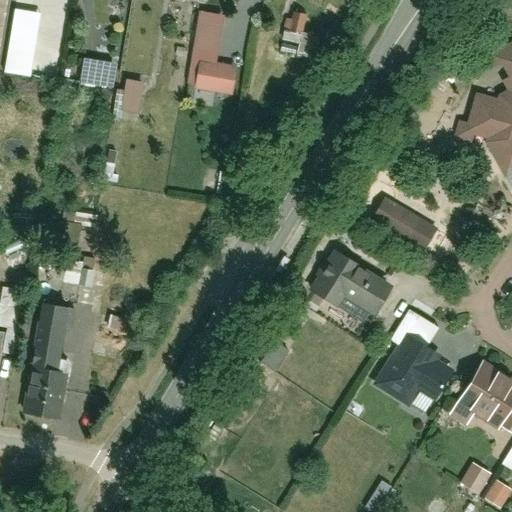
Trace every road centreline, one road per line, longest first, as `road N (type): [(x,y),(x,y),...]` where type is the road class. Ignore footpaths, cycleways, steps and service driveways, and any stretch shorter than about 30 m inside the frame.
road 1 (tertiary): [(138,467),(422,0)]
road 2 (residential): [(138,467),(0,443)]
